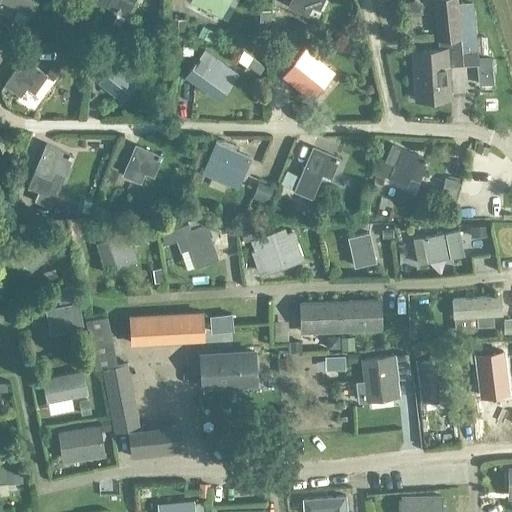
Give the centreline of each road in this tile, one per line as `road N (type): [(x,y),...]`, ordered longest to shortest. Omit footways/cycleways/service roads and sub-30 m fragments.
road 1 (residential): [(398,128),(0,128)]
road 2 (residential): [(511,275),(132,300)]
road 3 (residential): [(0,319),(45,490),(122,471)]
road 4 (residential): [(269,474),(472,452)]
road 5 (residential): [(122,471),(269,474)]
road 6 (residential): [(362,0),(398,128)]
